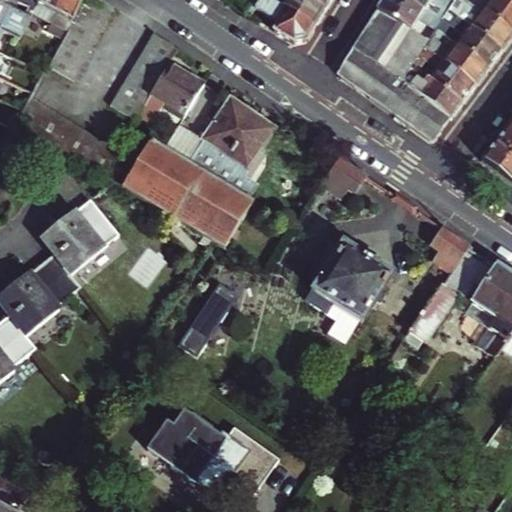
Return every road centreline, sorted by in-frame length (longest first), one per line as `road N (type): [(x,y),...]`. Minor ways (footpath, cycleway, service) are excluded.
road 1 (tertiary): [(157,0),(299,92)]
road 2 (tertiary): [(299,92),(432,185)]
road 3 (residential): [(432,185),(511,81)]
